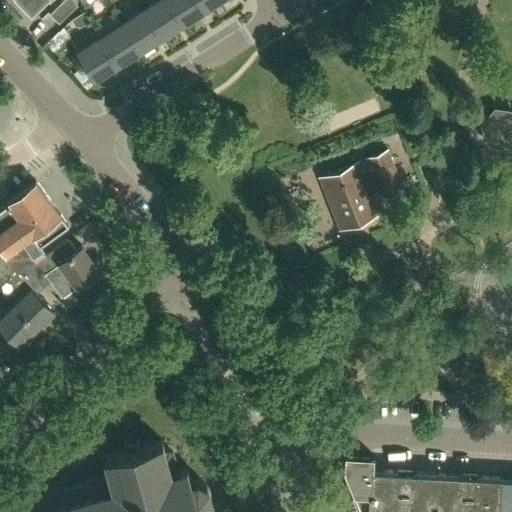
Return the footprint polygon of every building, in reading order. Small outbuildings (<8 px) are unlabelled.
[(77,6),(73,0),(62,0),(50,13),(60,23),(77,6)] [(183,24),(167,0),(161,0),(144,11),(161,38),(162,38),(173,30),(175,33),(185,26),(183,24)] [(204,10),(197,0),(167,0),(183,24),(195,16),(197,19),(207,12),(205,9),(204,10)] [(225,0),(197,0),(204,10),(205,9),(217,2),(218,5),(225,0)] [(91,20),(85,11),(71,19),(75,25),(81,26),(91,20)] [(161,38),(144,11),(122,26),(139,52),(140,52),(151,44),(153,47),(163,41),(162,38),(161,38)] [(139,52),(122,26),(100,40),(118,66),(130,58),(132,61),(142,55),(140,52),(139,52)] [(118,66),(100,40),(78,54),(95,81),(108,73),(110,76),(120,69),(118,66)] [(389,154),(387,150),(367,158),(367,159),(370,166),(362,169),(359,162),(336,171),(328,174),(319,178),(325,193),(329,203),(339,228),(344,227),(375,214),(379,212),(378,208),(366,180),(374,177),(377,185),(398,176),(389,154)] [(0,282),(45,253),(40,246),(68,226),(35,181),(34,181),(35,182),(0,207),(0,282)] [(92,262),(81,246),(76,250),(68,239),(46,254),(53,264),(55,267),(45,273),(47,278),(61,297),(89,278),(92,283),(105,274),(106,271),(97,259),(92,262)] [(35,277),(42,283),(47,278),(45,273),(55,267),(53,264),(46,254),(25,267),(35,277)] [(51,317),(48,314),(53,310),(34,291),(42,283),(35,277),(25,267),(6,279),(15,288),(22,281),(30,289),(15,305),(36,326),(38,324),(40,327),(44,327),(51,320),(51,317)] [(36,331),(33,328),(36,326),(15,305),(6,314),(0,307),(0,323),(19,343),(23,339),(25,341),(29,341),(36,335),(36,331)] [(200,511),(200,510),(203,509),(207,507),(209,504),(211,501),(212,497),(212,493),(211,490),(209,487),(207,484),(205,482),(202,480),(198,479),(195,479),(191,480),(188,466),(171,471),(170,465),(172,464),(174,462),(175,460),(175,457),(175,455),(173,453),(172,451),(170,450),(168,450),(166,450),(163,440),(140,446),(138,439),(125,442),(127,450),(105,456),(110,475),(99,478),(98,475),(86,479),(87,481),(63,488),(63,485),(50,489),(51,491),(20,500),(23,511),(20,511),(200,511)] [(366,511),(369,469),(374,469),(375,454),(346,452),(345,469),(361,511),(366,511)] [(403,511),(406,471),(374,469),(369,469),(366,511),(403,511)] [(403,511),(435,511),(438,473),(406,471),(403,511)] [(435,511),(466,511),(468,475),(438,473),(435,511)] [(466,511),(497,511),(500,477),(468,475),(466,511)] [(497,511),(511,511),(511,477),(500,477),(497,511)]
